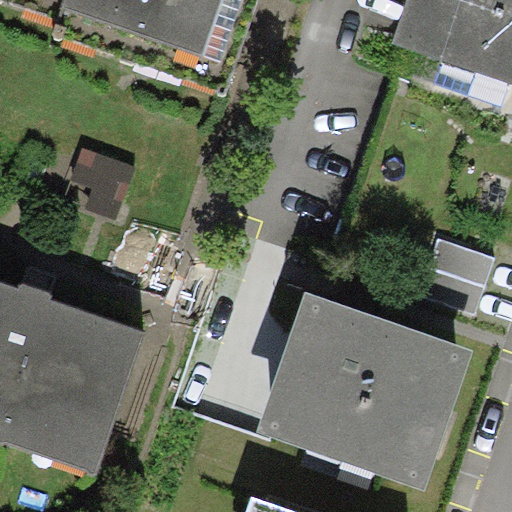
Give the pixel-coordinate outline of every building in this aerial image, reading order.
[(38,0),(66,9),(60,26),(232,82),(258,0),(38,0)] [(511,0),(418,0),(401,52),(511,88),(511,0)] [(91,149),(88,162),(97,164),(90,195),(125,203),(135,159),(91,149)] [(0,450),(97,483),(146,337),(32,298),(0,287),(0,450)] [(376,326),(310,303),(263,439),(429,495),(475,360),(376,326)] [(235,441),(184,425),(165,481),(217,498),(235,441)]
